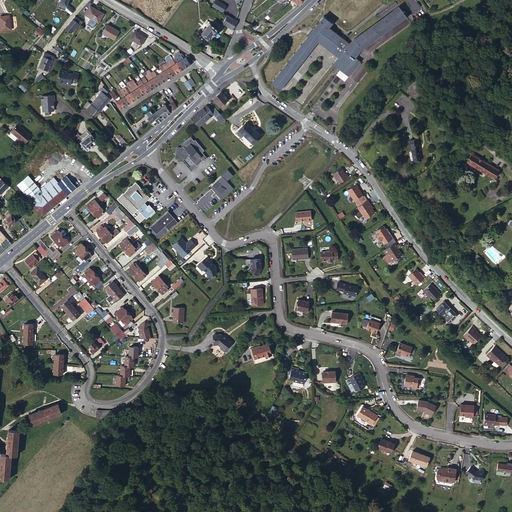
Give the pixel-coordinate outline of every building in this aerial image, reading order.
[(213,0),(212,3),(211,4),(222,11),(226,5),(217,0),(213,0)] [(381,18),(399,6),(395,1),(378,14),(381,18)] [(90,5),(85,14),(98,21),(103,13),(90,5)] [(349,41),(337,57),(332,64),(348,76),(359,60),(355,57),(362,48),(406,16),(399,6),(381,18),(349,41)] [(311,49),(317,42),(329,26),(333,21),(324,14),(270,82),(280,89),(311,49)] [(1,16),(3,31),(13,30),(12,15),(1,16)] [(238,21),(229,15),(224,24),(233,29),(238,21)] [(75,16),(67,25),(73,29),(80,20),(75,16)] [(210,22),(200,33),(208,40),(213,33),(215,35),(219,30),(210,22)] [(108,24),(103,32),(114,39),(119,31),(108,24)] [(34,32),(40,36),(44,31),(38,26),(34,32)] [(329,26),(317,42),(337,57),(349,41),(341,35),(329,26)] [(135,28),(129,36),(133,39),(138,43),(140,44),(145,36),(135,28)] [(180,53),(178,51),(175,54),(176,55),(179,59),(182,58),(182,59),(183,58),(180,53)] [(45,52),(39,66),(51,71),(56,59),(54,57),(54,56),(45,52)] [(190,56),(188,55),(185,57),(190,64),(194,62),(190,56)] [(180,60),(185,67),(190,64),(185,57),(184,57),(182,59),(180,60)] [(180,70),(185,67),(180,60),(178,61),(175,63),(180,70)] [(130,72),(133,70),(127,63),(126,62),(124,64),(130,72)] [(176,73),(180,70),(175,63),(171,66),(176,73)] [(166,68),(171,76),(176,73),(171,66),(167,68),(166,68)] [(162,71),(167,79),(171,76),(166,68),(163,71),(162,71)] [(160,72),(157,74),(158,75),(162,82),(167,79),(162,71),(160,72)] [(58,72),(56,82),(57,83),(62,84),(61,85),(68,87),(69,84),(74,85),(76,75),(71,74),(70,76),(64,75),(64,73),(63,73),(58,72)] [(158,75),(157,74),(156,75),(152,77),(157,85),(160,83),(162,82),(158,75)] [(152,77),(149,80),(148,80),(153,88),(157,85),(152,77)] [(143,83),(148,91),(153,88),(148,80),(146,81),(143,83)] [(138,86),(143,94),(148,91),(143,83),(141,85),(138,86)] [(134,89),(139,96),(141,95),(143,94),(138,86),(137,87),(135,88),(134,89)] [(129,92),(134,99),(139,96),(134,89),(131,91),(129,92)] [(105,103),(108,100),(109,98),(105,94),(102,91),(99,94),(98,96),(105,103)] [(228,99),(221,91),(215,95),(212,98),(219,106),(228,99)] [(125,95),(130,102),(134,99),(129,92),(128,93),(125,95)] [(54,94),(41,95),(42,104),(43,105),(43,110),(44,111),(54,110),(53,105),(53,104),(52,102),(54,101),(54,94)] [(121,97),(120,98),(120,99),(124,105),(130,102),(125,95),(121,97)] [(94,101),(101,107),(105,103),(98,96),(94,101)] [(120,98),(115,101),(118,106),(119,108),(124,105),(120,99),(120,98)] [(94,116),(101,107),(94,101),(90,105),(86,109),(94,116)] [(165,106),(170,112),(174,108),(169,102),(165,106)] [(156,111),(162,118),(170,112),(165,106),(164,104),(162,106),(156,111)] [(191,118),(198,126),(213,113),(221,122),(225,118),(214,106),(210,110),(206,105),(191,118)] [(306,115),(312,119),(316,113),(310,109),(306,115)] [(151,122),(155,118),(152,114),(153,113),(150,110),(144,114),(151,122)] [(155,118),(158,122),(162,118),(156,111),(153,113),(152,114),(155,118)] [(247,121),(239,129),(253,143),(264,132),(255,124),(253,126),(247,121)] [(18,122),(11,130),(24,142),(31,134),(18,122)] [(88,130),(77,138),(86,149),(96,140),(88,130)] [(176,145),(176,153),(178,153),(180,155),(180,158),(184,158),(193,168),(197,165),(197,164),(195,161),(200,157),(203,159),(203,160),(207,156),(204,153),(203,154),(201,152),(204,149),(195,139),(194,140),(190,136),(182,143),(182,146),(176,145)] [(420,160),(417,139),(409,140),(411,151),(412,150),(413,161),(420,160)] [(469,164),(475,155),(471,153),(466,162),(469,164)] [(500,170),(475,155),(469,164),(494,179),(500,170)] [(344,164),(336,170),(342,180),(352,174),(350,171),(348,172),(347,169),(347,168),(344,164)] [(217,190),(222,195),(234,185),(227,177),(233,171),(228,166),(222,171),(223,173),(214,182),(215,183),(219,188),(217,190)] [(40,188),(28,175),(17,184),(43,216),(77,188),(66,175),(58,182),(54,177),(40,188)] [(9,185),(1,178),(0,178),(0,192),(1,194),(9,185)] [(147,195),(148,194),(136,181),(124,192),(128,197),(129,197),(138,207),(138,208),(147,217),(155,209),(149,203),(148,204),(145,201),(148,199),(147,198),(147,197),(147,196),(147,195)] [(358,188),(356,184),(348,190),(355,200),(362,195),(363,195),(358,188)] [(362,195),(355,200),(359,205),(366,201),(362,195)] [(99,205),(100,205),(94,198),(87,204),(93,211),(96,207),(99,205)] [(370,204),(367,200),(366,201),(359,205),(358,207),(366,219),(375,213),(368,204),(370,204)] [(109,213),(117,207),(114,204),(106,210),(109,213)] [(96,207),(93,211),(98,217),(103,212),(101,210),(102,209),(99,205),(96,207)] [(124,217),(126,215),(118,206),(113,211),(117,215),(114,217),(118,222),(124,217)] [(169,229),(177,221),(167,210),(149,226),(156,233),(165,225),(169,229)] [(312,220),(311,210),(295,212),(296,222),(312,220)] [(11,213),(8,216),(4,219),(7,223),(9,225),(10,226),(17,220),(11,213)] [(123,227),(127,231),(135,224),(126,215),(124,217),(128,222),(123,227)] [(135,224),(127,231),(130,234),(134,230),(140,237),(144,233),(135,224)] [(96,230),(102,236),(107,231),(104,227),(102,225),(99,227),(98,226),(96,228),(97,229),(96,230)] [(393,238),(384,226),(376,232),(380,237),(379,238),(379,240),(381,242),(384,241),(386,244),(393,238)] [(107,231),(112,237),(119,231),(116,228),(111,232),(109,230),(108,230),(107,231)] [(60,239),(63,236),(60,232),(57,229),(55,231),(52,234),(54,236),(58,240),(60,239)] [(107,231),(102,236),(107,242),(112,237),(107,231)] [(68,242),(63,236),(60,239),(58,240),(61,244),(63,246),(68,242)] [(176,250),(183,257),(187,253),(196,245),(191,239),(186,243),(185,242),(185,241),(181,237),(172,245),(173,247),(171,249),(174,252),(176,250)] [(0,252),(11,243),(7,238),(0,244),(0,243),(0,252)] [(40,238),(38,240),(46,251),(49,248),(40,238)] [(120,242),(125,248),(131,244),(127,240),(125,238),(120,242)] [(153,249),(157,254),(161,251),(153,241),(145,248),(149,253),(153,249)] [(78,249),(81,253),(86,249),(81,243),(76,247),(78,249)] [(131,244),(125,248),(130,254),(136,250),(134,247),(131,244)] [(394,244),(383,252),(386,256),(387,255),(393,263),(401,257),(399,253),(398,253),(396,251),(397,250),(396,249),(397,248),(394,244)] [(46,251),(41,245),(37,248),(45,257),(48,254),(46,251)] [(46,251),(48,254),(54,260),(61,254),(57,249),(53,251),(50,247),(49,248),(46,251)] [(307,248),(291,249),(292,260),(308,259),(307,248)] [(86,249),(81,253),(86,259),(91,255),(86,249)] [(157,262),(161,267),(170,259),(162,250),(161,251),(157,254),(161,259),(157,262)] [(332,250),(321,251),(322,260),(328,259),(329,261),(335,260),(334,259),(339,258),(338,250),(332,250)] [(34,253),(25,261),(31,267),(40,259),(34,253)] [(260,258),(250,260),(251,266),(249,271),(258,275),(261,268),(260,258)] [(75,268),(78,272),(82,269),(89,263),(86,259),(85,260),(75,268)] [(205,259),(196,266),(198,268),(201,271),(202,270),(205,273),(207,278),(215,274),(215,266),(211,262),(208,262),(205,259)] [(129,267),(134,273),(140,269),(136,265),(135,263),(129,267)] [(94,274),(95,273),(90,267),(84,272),(90,278),(94,274)] [(37,268),(30,273),(40,284),(46,279),(37,268)] [(140,269),(134,273),(139,279),(145,274),(143,272),(140,269)] [(408,276),(416,285),(424,277),(421,274),(420,275),(415,269),(408,276)] [(103,282),(95,273),(94,274),(90,278),(93,282),(97,286),(103,282)] [(152,280),(158,286),(163,281),(159,277),(158,275),(152,280)] [(172,284),(175,287),(184,280),(181,277),(172,284)] [(0,293),(9,285),(4,279),(0,283),(0,293)] [(111,293),(119,286),(113,279),(105,286),(111,293)] [(163,281),(158,286),(163,292),(168,287),(166,285),(163,281)] [(346,284),(338,282),(336,290),(344,292),(346,294),(356,296),(358,287),(350,285),(349,286),(346,285),(346,284)] [(433,301),(440,294),(430,284),(423,291),(433,301)] [(125,293),(119,286),(111,293),(117,300),(118,298),(123,294),(125,293)] [(263,304),(261,288),(251,288),(252,305),(263,304)] [(15,295),(12,292),(6,298),(12,305),(20,298),(16,294),(15,295)] [(78,303),(87,313),(93,309),(84,298),(78,303)] [(60,305),(67,312),(69,311),(73,307),(67,299),(60,305)] [(309,302),(299,300),(296,310),(307,312),(309,302)] [(457,313),(444,301),(436,310),(449,322),(457,313)] [(98,304),(94,307),(103,316),(106,314),(104,311),(102,312),(98,309),(100,307),(100,306),(98,304)] [(122,316),(127,312),(122,305),(117,309),(122,316)] [(69,311),(67,312),(73,320),(80,315),(75,308),(73,307),(69,311)] [(183,309),(174,309),(173,323),(183,323),(183,309)] [(132,317),(127,312),(122,316),(125,319),(127,322),(131,319),(132,317)] [(347,314),(332,312),(331,322),(346,323),(347,314)] [(370,320),(367,329),(376,332),(380,323),(370,320)] [(148,327),(145,321),(138,327),(140,331),(138,332),(140,338),(146,339),(151,338),(148,327)] [(110,327),(118,336),(123,331),(115,322),(110,327)] [(26,324),(25,333),(34,334),(35,324),(26,324)] [(477,329),(472,326),(464,335),(468,339),(469,338),(475,343),(482,335),(476,330),(477,329)] [(34,334),(25,333),(25,343),(34,344),(34,341),(34,334)] [(221,348),(225,352),(234,342),(228,338),(227,339),(222,334),(214,335),(215,345),(218,344),(221,347),(221,348)] [(98,338),(93,342),(98,348),(104,344),(100,339),(99,339),(98,338)] [(98,348),(93,342),(89,346),(92,349),(91,350),(93,353),(98,348)] [(263,358),(281,353),(277,342),(267,345),(266,345),(259,347),(263,358)] [(412,347),(400,342),(396,352),(401,354),(402,353),(408,355),(412,347)] [(129,346),(128,356),(134,357),(137,357),(138,347),(129,346)] [(507,357),(495,346),(487,355),(491,359),(492,358),(500,364),(507,357)] [(56,363),(64,363),(64,353),(56,353),(56,363)] [(128,356),(125,356),(124,366),(130,366),(130,367),(133,367),(134,357),(128,356)] [(64,374),(64,363),(56,363),(56,374),(64,374)] [(124,366),(120,366),(120,375),(125,376),(129,377),(130,367),(130,366),(124,366)] [(299,369),(292,368),(291,380),(295,380),(295,382),(305,384),(307,372),(299,371),(299,369)] [(322,383),(336,382),(335,371),(321,372),(322,383)] [(361,379),(358,373),(349,378),(356,391),(365,387),(361,379)] [(120,375),(116,375),(116,385),(124,386),(125,376),(120,375)] [(406,375),(404,385),(412,387),(412,388),(416,389),(418,379),(414,378),(415,376),(406,375)] [(428,401),(418,400),(417,410),(425,411),(432,414),(437,405),(428,401)] [(62,413),(59,404),(30,415),(34,424),(62,413)] [(474,405),(461,404),(461,415),(466,415),(466,417),(474,417),(474,405)] [(377,416),(363,407),(357,416),(372,425),(377,416)] [(485,414),(485,424),(491,425),(491,426),(496,426),(496,425),(506,425),(507,417),(496,417),(496,415),(485,414)] [(10,429),(7,455),(12,455),(17,455),(20,431),(10,429)] [(394,444),(381,439),(378,448),(390,453),(394,444)] [(430,456),(412,451),(409,461),(427,466),(430,456)] [(12,455),(7,455),(2,454),(0,470),(0,477),(9,479),(12,455)] [(507,465),(498,464),(497,471),(511,473),(511,463),(507,463),(507,465)] [(456,468),(448,467),(447,469),(443,469),(439,468),(438,480),(454,481),(456,468)] [(476,471),(470,467),(466,473),(472,478),(483,479),(483,470),(478,469),(478,471),(476,471)]
